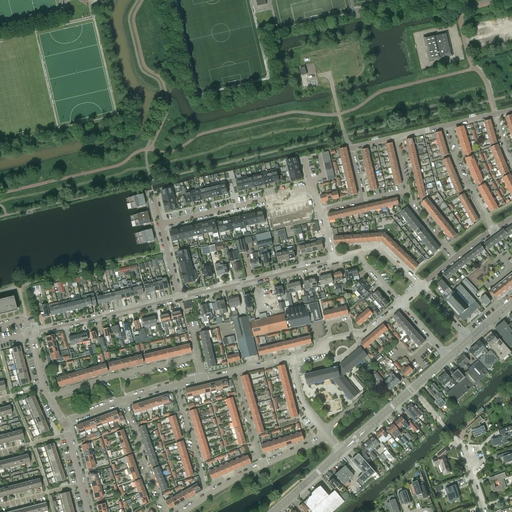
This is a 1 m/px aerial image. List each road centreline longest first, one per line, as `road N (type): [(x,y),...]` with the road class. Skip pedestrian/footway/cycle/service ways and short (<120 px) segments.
road 1 (residential): [(333,260),(178,297)]
road 2 (residential): [(160,224),(313,187)]
road 3 (residential): [(178,297),(28,334)]
road 4 (residential): [(48,396),(197,357)]
road 5 (tertiary): [(341,450),(449,356)]
